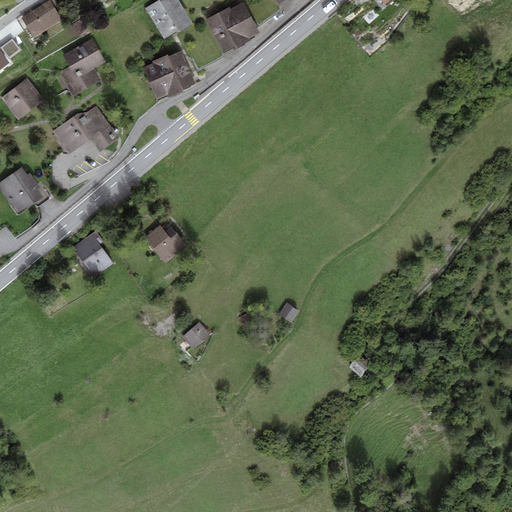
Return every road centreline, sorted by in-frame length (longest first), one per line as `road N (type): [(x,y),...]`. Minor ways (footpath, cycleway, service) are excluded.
road 1 (secondary): [(330,0),(0,281)]
road 2 (track): [(511,176),(402,310),(400,367),(344,430),(352,511)]
